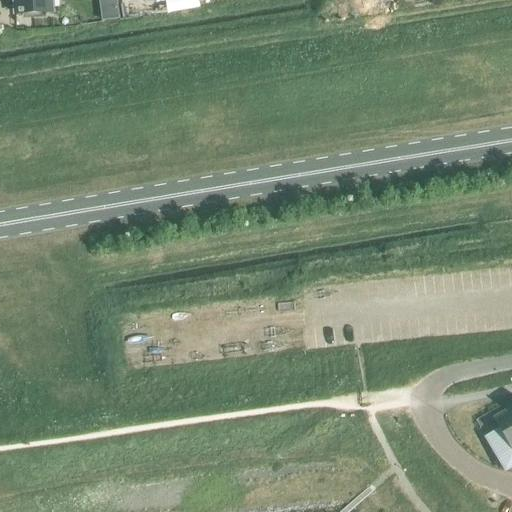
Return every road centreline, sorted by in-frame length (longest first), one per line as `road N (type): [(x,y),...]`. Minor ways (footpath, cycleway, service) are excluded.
road 1 (primary): [(0,228),(511,143)]
road 2 (residential): [(511,487),(448,451),(426,402)]
